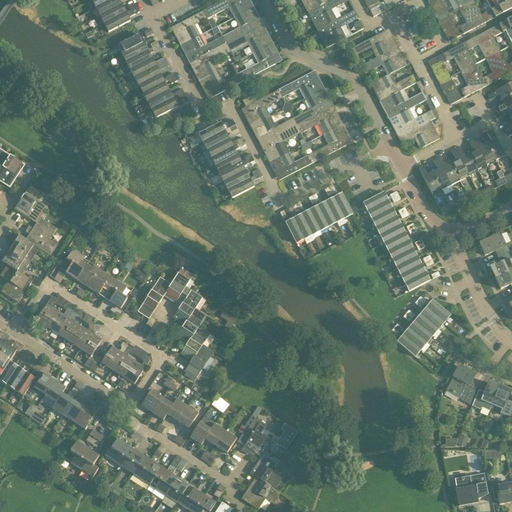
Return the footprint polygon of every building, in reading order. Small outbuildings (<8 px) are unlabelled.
[(95,9),(111,0),(92,0),(91,1),(95,9)] [(99,17),(120,6),(116,0),(111,0),(95,9),(99,17)] [(224,0),(202,12),(206,19),(228,8),(233,18),(251,8),(253,7),(249,0),(224,0)] [(300,0),(307,13),(311,11),(318,8),(327,3),(325,0),(300,0)] [(347,0),(332,0),(327,3),(318,8),(311,11),(314,19),(311,21),(326,49),(346,38),(340,28),(358,19),(353,11),(336,20),(331,10),(348,1),(347,0)] [(368,8),(379,3),(377,0),(372,0),(365,4),(368,8)] [(407,0),(389,0),(383,3),(387,11),(407,0)] [(440,0),(437,0),(429,5),(431,8),(430,9),(431,9),(443,4),(440,0)] [(453,0),(459,10),(474,2),(472,0),(453,0)] [(484,14),(488,22),(511,9),(511,0),(502,0),(505,3),(504,4),(504,5),(484,14)] [(481,16),(474,2),(459,10),(466,24),(459,27),(463,35),(488,22),(484,14),(481,16)] [(371,13),(382,8),(379,3),(368,8),(371,13)] [(443,4),(431,9),(433,14),(445,8),(443,4)] [(103,25),(124,14),(120,6),(99,17),(103,25)] [(251,8),(233,18),(238,29),(222,37),(226,45),(256,29),(255,29),(253,30),(250,26),(249,27),(247,24),(259,18),(253,7),(251,8)] [(139,13),(136,8),(130,11),(124,14),(103,25),(108,33),(130,21),(128,22),(127,19),(139,13)] [(382,8),(371,13),(373,18),(384,12),(382,8)] [(445,8),(433,14),(436,19),(436,18),(437,19),(448,13),(445,8)] [(179,46),(199,36),(194,26),(206,19),(202,12),(170,29),(179,46)] [(439,24),(450,18),(448,13),(437,19),(439,23),(438,23),(439,24)] [(441,28),(452,22),(450,18),(439,24),(441,28)] [(511,63),(510,65),(511,67),(511,18),(492,29),(496,37),(511,28),(511,63)] [(443,33),(444,33),(455,27),(452,22),(441,28),(443,33)] [(446,38),(457,32),(455,27),(444,33),(446,38)] [(226,45),(230,53),(247,44),(252,54),(272,43),(266,32),(259,36),(256,29),(226,45)] [(467,42),(471,50),(478,46),(485,60),(500,52),(493,39),(496,37),(492,29),(467,42)] [(457,32),(446,38),(449,42),(460,36),(457,32)] [(122,55),(142,44),(138,36),(140,35),(117,46),(122,55)] [(226,45),(222,37),(204,47),(199,36),(179,46),(185,57),(189,64),(196,61),(226,45)] [(377,58),(386,54),(397,48),(391,38),(380,43),(376,36),(351,49),(355,57),(372,49),(377,58)] [(461,73),(475,66),(467,52),(471,50),(467,42),(442,55),(446,63),(453,59),(461,73)] [(272,43),(252,54),(257,64),(236,75),(240,83),(274,65),(270,57),(278,54),(272,43)] [(146,52),(142,44),(122,55),(126,63),(146,52)] [(189,64),(193,71),(198,82),(218,72),(212,62),(230,53),(226,45),(196,61),(189,64)] [(160,49),(158,46),(152,49),(146,52),(126,63),(130,71),(150,60),(148,56),(160,49)] [(500,52),(485,60),(492,74),(485,78),(489,85),(511,73),(511,67),(510,65),(507,66),(500,52)] [(381,67),(386,76),(389,75),(406,66),(401,56),(390,61),(386,54),(377,58),(360,67),(364,75),(381,67)] [(427,63),(430,68),(441,62),(439,57),(427,63)] [(153,65),(150,60),(130,71),(134,79),(167,62),(165,58),(158,61),(159,62),(153,65)] [(169,65),(167,62),(134,79),(138,87),(159,76),(160,75),(158,71),(162,68),(169,65)] [(432,72),(444,66),(441,62),(430,68),(432,72)] [(432,72),(435,77),(446,71),(444,66),(432,72)] [(489,85),(485,78),(482,79),(475,66),(461,73),(468,87),(460,90),(464,98),(489,85)] [(437,82),(449,76),(446,71),(435,77),(437,82)] [(240,83),(236,75),(223,82),(218,72),(198,82),(204,92),(208,100),(215,96),(227,90),(240,83)] [(278,91),(282,98),(298,90),(304,100),(324,89),(318,79),(310,83),(308,79),(315,75),(314,72),(278,91)] [(161,80),(159,76),(138,87),(142,95),(163,84),(169,81),(175,78),(173,74),(161,80)] [(389,75),(386,76),(369,85),(375,96),(386,90),(387,92),(383,94),(386,99),(399,93),(416,84),(411,76),(394,85),(389,75)] [(451,81),(449,76),(437,82),(440,87),(451,81)] [(442,91),(454,85),(451,81),(440,87),(442,91)] [(500,102),(511,95),(511,82),(487,96),(490,101),(497,97),(500,102)] [(167,92),(163,84),(142,95),(147,103),(167,92)] [(456,90),(454,85),(442,91),(445,96),(456,90)] [(324,89),(304,100),(309,110),(292,119),(296,127),(333,108),(330,100),(324,89)] [(169,91),(167,92),(147,103),(151,111),(171,100),(177,97),(183,93),(182,90),(171,95),(169,91)] [(445,96),(447,101),(459,95),(456,90),(445,96)] [(250,128),(270,118),(264,107),(282,98),(278,91),(256,102),(248,106),(245,107),(241,110),(243,113),(247,111),(249,115),(245,117),(250,128)] [(404,103),(399,93),(386,99),(379,103),(384,114),(386,113),(390,120),(399,115),(414,107),(425,101),(421,94),(404,103)] [(248,106),(256,102),(253,95),(242,101),(245,107),(248,106)] [(459,95),(447,101),(450,105),(461,100),(459,95)] [(495,110),(497,114),(511,106),(511,95),(500,102),(502,106),(495,110)] [(396,130),(399,137),(409,133),(418,128),(430,122),(438,117),(429,99),(428,100),(425,101),(430,112),(417,119),(414,112),(415,109),(414,107),(399,115),(390,120),(388,121),(394,131),(396,130)] [(175,108),(171,100),(151,111),(155,119),(177,107),(175,108)] [(506,115),(509,120),(511,117),(511,106),(497,114),(499,118),(506,115)] [(296,127),(300,134),(317,125),(323,136),(343,125),(337,115),(333,108),(296,127)] [(296,127),(292,119),(275,128),(270,118),(250,128),(256,139),(261,136),(264,143),(296,127)] [(409,133),(399,137),(397,138),(401,146),(414,140),(419,150),(439,140),(430,122),(418,128),(409,133)] [(202,143),(223,132),(219,125),(221,124),(220,123),(198,135),(202,143)] [(343,125),(323,136),(328,146),(306,157),(310,165),(352,143),(350,140),(348,141),(346,137),(348,136),(343,125)] [(269,163),(289,153),(283,143),(300,134),(296,127),(264,143),(262,144),(265,152),(263,153),(269,163)] [(486,144),(495,162),(505,157),(491,131),(487,133),(491,141),(486,144)] [(207,151),(227,141),(223,132),(202,143),(207,151)] [(211,159),(244,142),(242,138),(229,145),(227,141),(207,151),(211,159)] [(477,138),(473,140),(486,167),(495,162),(486,144),(481,146),(477,138)] [(468,153),(478,172),(486,167),(473,140),(468,143),(472,150),(468,153)] [(215,167),(235,157),(233,152),(245,145),(244,142),(211,159),(215,167)] [(459,148),(455,150),(469,176),(478,172),(468,153),(463,155),(459,148)] [(0,181),(10,188),(24,165),(0,149),(0,181)] [(449,163),(459,181),(469,176),(455,150),(450,152),(454,160),(449,163)] [(310,165),(306,157),(294,164),(289,153),(269,163),(274,174),(286,168),(288,173),(281,177),(282,179),(310,165)] [(219,175),(240,164),(235,157),(215,167),(219,175)] [(450,186),(459,181),(449,163),(445,165),(441,157),(436,159),(450,186)] [(223,183),(244,172),(241,167),(247,164),(247,165),(254,161),(252,158),(246,161),(240,164),(219,175),(223,183)] [(436,169),(431,172),(441,191),(450,186),(436,159),(432,162),(436,169)] [(441,191),(431,172),(427,174),(423,166),(418,169),(432,196),(441,191)] [(227,191),(248,180),(244,172),(223,183),(227,191)] [(494,189),(511,180),(511,172),(491,182),(494,189)] [(248,180),(227,191),(232,199),(254,188),(251,183),(262,177),(260,174),(254,177),(248,180)] [(14,210),(35,224),(36,224),(39,219),(40,219),(47,208),(36,201),(41,193),(30,185),(14,210)] [(363,204),(367,213),(386,203),(382,195),(384,194),(384,193),(363,204)] [(334,200),(344,220),(353,216),(341,194),(341,195),(342,196),(334,200)] [(328,228),(336,224),(326,205),(322,206),(320,201),(319,201),(315,195),(312,197),(315,203),(318,209),(328,228)] [(336,224),(344,220),(334,200),(326,205),(336,224)] [(367,213),(371,221),(390,211),(386,203),(367,213)] [(440,210),(442,215),(451,211),(449,206),(440,210)] [(320,232),(328,228),(318,209),(310,213),(320,232)] [(296,245),(304,241),(294,221),(290,223),(284,211),(280,213),(296,245)] [(371,221),(375,229),(394,219),(390,211),(371,221)] [(312,237),(320,232),(310,213),(302,217),(312,237)] [(304,241),(312,237),(302,217),(294,221),(304,241)] [(36,224),(35,224),(32,229),(28,226),(24,233),(28,235),(25,240),(39,249),(38,249),(50,257),(57,246),(49,241),(56,230),(40,219),(39,219),(36,224)] [(375,229),(379,237),(399,227),(394,219),(375,229)] [(379,237),(384,245),(403,235),(399,227),(379,237)] [(25,240),(16,234),(11,242),(18,246),(14,251),(6,246),(8,247),(30,262),(38,249),(39,249),(25,240)] [(384,245),(388,253),(407,243),(403,235),(384,245)] [(497,258),(509,253),(501,235),(492,239),(490,235),(483,239),(484,243),(479,245),(484,256),(494,252),(497,258)] [(388,253),(392,261),(411,251),(407,243),(388,253)] [(30,262),(8,247),(6,251),(6,252),(12,255),(11,257),(4,253),(0,258),(0,261),(6,265),(21,275),(22,275),(30,262)] [(392,261),(396,269),(415,259),(411,251),(392,261)] [(76,282),(88,263),(71,253),(66,261),(61,270),(54,280),(59,284),(65,274),(76,282)] [(511,258),(509,253),(497,258),(500,264),(490,268),(495,279),(511,271),(511,268),(508,260),(511,258)] [(396,269),(400,277),(419,267),(415,259),(396,269)] [(104,274),(88,263),(76,282),(87,289),(93,279),(99,282),(104,274)] [(21,275),(6,265),(0,275),(0,277),(7,282),(0,292),(0,293),(17,304),(32,281),(22,275),(21,275)] [(400,277),(404,285),(424,275),(419,267),(400,277)] [(171,285),(163,297),(174,304),(181,293),(187,297),(191,291),(185,287),(192,277),(181,269),(171,285)] [(511,271),(495,279),(500,290),(510,285),(511,288),(511,271)] [(115,281),(104,274),(99,282),(93,279),(87,289),(103,299),(115,281)] [(424,275),(404,285),(408,293),(429,281),(427,282),(424,275)] [(163,297),(171,285),(160,278),(137,312),(148,320),(163,297)] [(126,288),(115,281),(103,299),(120,310),(127,300),(121,296),(126,288)] [(79,289),(76,294),(81,298),(85,292),(79,289)] [(183,326),(195,309),(202,298),(191,291),(187,297),(173,319),(183,326)] [(45,332),(58,312),(52,309),(57,301),(51,297),(36,321),(41,325),(42,328),(41,330),(45,332)] [(427,309),(444,323),(450,316),(432,301),(433,303),(427,309)] [(63,316),(58,312),(45,332),(48,334),(49,333),(52,332),(58,336),(74,311),(68,308),(63,316)] [(176,336),(187,344),(198,328),(206,317),(195,309),(183,326),(176,336)] [(438,330),(444,323),(427,309),(422,316),(438,330)] [(67,346),(79,326),(74,323),(79,315),(74,311),(58,336),(63,339),(64,342),(63,344),(67,346)] [(405,314),(411,319),(414,316),(408,311),(405,314)] [(408,322),(411,319),(405,314),(403,318),(408,322)] [(432,337),(438,330),(422,316),(416,323),(432,337)] [(74,346),(80,350),(95,326),(90,322),(85,330),(79,326),(67,346),(70,348),(71,347),(74,346)] [(426,344),(432,337),(416,323),(410,330),(426,344)] [(94,364),(100,353),(95,350),(101,341),(96,337),(101,329),(95,326),(80,350),(85,353),(86,356),(85,358),(88,360),(94,364)] [(191,362),(202,346),(209,335),(198,328),(187,344),(180,355),(191,362)] [(397,336),(400,333),(394,328),(391,331),(397,336)] [(421,351),(426,344),(410,330),(404,337),(421,351)] [(9,338),(5,335),(0,342),(0,343),(4,346),(6,342),(9,338)] [(415,358),(421,351),(404,337),(398,343),(397,342),(415,358)] [(18,356),(14,353),(9,350),(12,346),(6,342),(4,346),(0,343),(0,375),(9,363),(13,357),(15,358),(17,358),(18,356)] [(15,342),(12,346),(9,350),(14,353),(19,345),(15,342)] [(106,356),(100,353),(94,364),(103,370),(104,368),(106,367),(112,371),(128,347),(122,343),(117,351),(112,347),(106,356)] [(23,347),(19,345),(14,353),(18,356),(23,347)] [(213,353),(202,346),(191,362),(184,372),(195,380),(213,353)] [(121,381),(134,362),(128,358),(133,350),(128,347),(112,371),(117,374),(118,377),(117,379),(121,381)] [(29,358),(26,355),(21,362),(25,364),(29,358)] [(139,365),(134,362),(121,381),(124,384),(126,382),(128,381),(134,385),(150,361),(144,358),(139,365)] [(90,370),(94,364),(88,360),(84,366),(90,370)] [(0,375),(0,383),(5,387),(18,367),(14,364),(12,366),(9,363),(0,375)] [(38,373),(40,371),(43,367),(39,364),(35,371),(38,373)] [(23,370),(18,367),(5,387),(14,392),(25,374),(21,371),(23,370)] [(458,399),(469,405),(478,385),(469,376),(470,375),(459,368),(446,390),(459,397),(458,399)] [(40,371),(38,373),(35,378),(24,396),(30,400),(31,397),(38,395),(39,393),(44,396),(54,381),(40,371)] [(29,377),(25,374),(14,392),(22,398),(24,396),(35,378),(31,375),(29,377)] [(168,388),(171,383),(166,380),(163,385),(168,388)] [(44,396),(55,403),(61,394),(62,394),(66,388),(54,381),(44,396)] [(55,403),(51,409),(62,416),(82,386),(77,382),(71,393),(70,392),(67,397),(62,394),(61,394),(55,403)] [(171,383),(168,388),(174,392),(177,387),(171,383)] [(491,406),(499,388),(488,383),(484,393),(478,391),(471,407),(479,410),(481,409),(489,412),(491,406)] [(88,389),(82,386),(62,416),(73,423),(83,408),(79,405),(82,400),(81,400),(88,389)] [(210,389),(206,387),(203,387),(200,393),(205,396),(210,389)] [(509,417),(511,406),(511,404),(506,403),(510,392),(499,388),(491,406),(502,410),(500,415),(509,417)] [(152,414),(161,399),(150,391),(141,406),(152,414)] [(83,408),(73,423),(84,430),(94,415),(98,411),(105,400),(99,397),(92,407),(91,406),(88,411),(83,408)] [(172,406),(161,399),(152,414),(163,421),(166,415),(172,406)] [(225,410),(228,406),(219,399),(214,401),(225,410)] [(177,422),(187,407),(176,400),(172,406),(166,415),(177,422)] [(0,408),(0,409),(10,416),(14,410),(3,403),(0,408)] [(198,414),(187,407),(177,422),(188,429),(198,414)] [(255,419),(262,409),(258,407),(252,416),(255,419)] [(264,451),(265,451),(272,441),(261,433),(266,425),(254,418),(243,436),(238,443),(244,447),(241,451),(247,455),(250,451),(260,457),(260,458),(264,451)] [(201,446),(205,440),(204,440),(210,431),(210,430),(199,423),(189,438),(201,446)] [(215,447),(225,432),(214,424),(210,430),(210,431),(204,440),(205,440),(215,447)] [(156,430),(161,433),(162,434),(165,429),(159,425),(156,430)] [(85,441),(91,445),(98,434),(92,430),(85,441)] [(236,439),(225,432),(215,447),(226,454),(236,439)] [(98,434),(91,445),(96,448),(103,437),(98,434)] [(182,440),(176,436),(173,441),(179,445),(182,440)] [(122,468),(134,450),(117,439),(105,457),(122,468)] [(70,464),(81,471),(86,463),(81,459),(88,449),(76,442),(69,452),(75,456),(70,464)] [(133,475),(149,486),(161,468),(155,464),(165,449),(160,446),(150,461),(144,470),(138,467),(133,475)] [(86,463),(81,471),(92,478),(98,470),(92,466),(99,457),(88,449),(81,459),(86,463)] [(122,468),(133,475),(138,467),(144,470),(150,461),(134,450),(122,468)] [(200,459),(205,462),(208,457),(210,455),(205,451),(200,459)] [(249,473),(255,477),(256,477),(274,489),(282,478),(273,473),(281,462),(265,451),(264,451),(260,458),(260,457),(249,473)] [(210,455),(208,457),(205,462),(211,466),(216,458),(210,455)] [(165,485),(172,475),(175,470),(182,460),(176,456),(167,472),(161,468),(149,486),(165,497),(171,488),(165,485)] [(182,460),(175,470),(181,473),(187,463),(182,460)] [(488,495),(484,474),(469,477),(469,479),(454,481),(459,507),(472,504),(471,502),(488,495)] [(188,486),(172,475),(165,485),(171,488),(165,497),(176,504),(188,486)] [(256,477),(255,477),(241,499),(258,510),(265,499),(273,504),(280,493),(274,489),(256,477)] [(511,502),(511,490),(511,484),(491,482),(490,482),(494,500),(498,500),(499,505),(511,502)] [(219,499),(226,488),(220,485),(213,495),(217,498),(219,499)] [(176,504),(187,511),(193,503),(198,506),(204,496),(188,486),(176,504)] [(193,503),(187,511),(189,511),(202,511),(204,510),(206,511),(209,511),(215,503),(204,496),(198,506),(193,503)]
